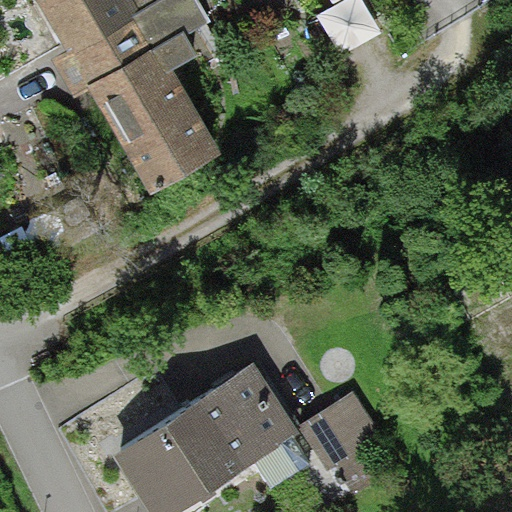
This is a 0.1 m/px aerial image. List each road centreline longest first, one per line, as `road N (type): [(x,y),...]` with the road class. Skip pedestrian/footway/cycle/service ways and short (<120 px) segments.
road 1 (residential): [(0,331),(447,76)]
road 2 (residential): [(0,377),(68,511)]
